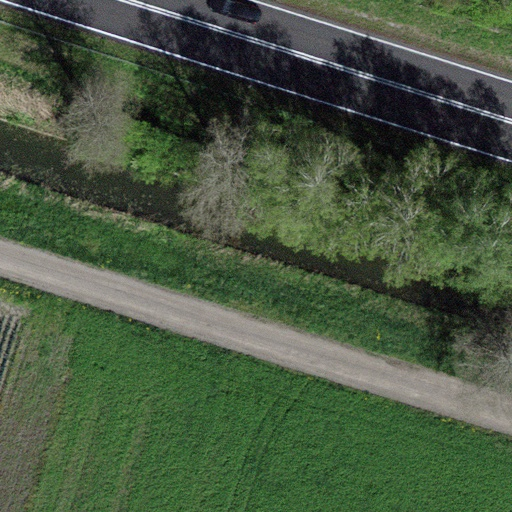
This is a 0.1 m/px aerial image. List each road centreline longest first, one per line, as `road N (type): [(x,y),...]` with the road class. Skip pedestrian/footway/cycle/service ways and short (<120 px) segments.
road 1 (track): [(511,417),(0,259)]
road 2 (trunk): [(511,121),(125,0)]
